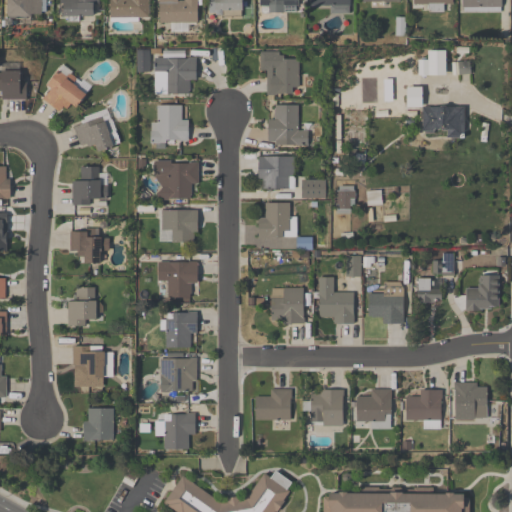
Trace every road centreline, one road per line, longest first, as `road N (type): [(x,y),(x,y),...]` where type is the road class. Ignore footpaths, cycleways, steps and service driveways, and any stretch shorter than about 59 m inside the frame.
road 1 (residential): [(229,120),(229,457)]
road 2 (residential): [(229,360),(413,359),(467,345),(511,346)]
road 3 (residential): [(31,144),(41,175),(34,310),(41,423)]
